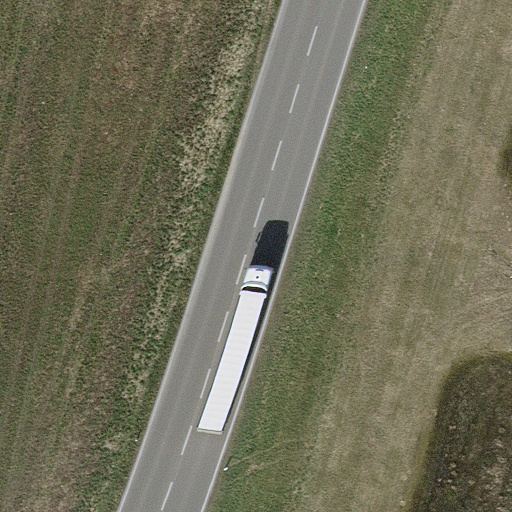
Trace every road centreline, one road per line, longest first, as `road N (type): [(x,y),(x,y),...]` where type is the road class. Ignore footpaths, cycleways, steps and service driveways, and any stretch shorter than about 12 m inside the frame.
road 1 (primary): [(160,511),(334,0)]
road 2 (track): [(0,508),(148,0)]
